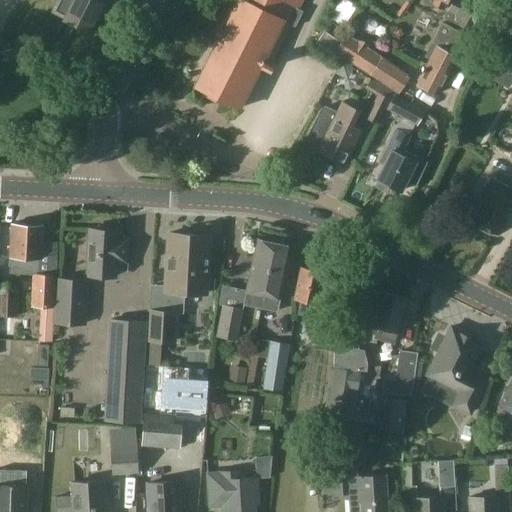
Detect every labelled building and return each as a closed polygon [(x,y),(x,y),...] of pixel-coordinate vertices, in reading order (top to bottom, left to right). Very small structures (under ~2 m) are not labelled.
[(69,0),(61,0),(56,14),(64,18),(72,2),(69,1),(69,0)] [(69,0),(69,1),(72,2),(64,18),(63,20),(88,31),(102,3),(100,2),(100,0),(69,0)] [(206,97),(221,104),(224,106),(226,101),(242,108),(263,65),(269,68),(290,24),(294,26),(302,10),(298,8),(301,0),(227,0),(209,38),(215,41),(194,85),(208,92),(206,97)] [(432,0),(431,4),(444,11),(448,0),(432,0)] [(459,24),(469,29),(479,8),(462,0),(454,0),(449,12),(448,12),(444,19),(451,23),(455,16),(462,19),(459,24)] [(511,0),(504,0),(495,28),(507,33),(511,19),(511,0)] [(430,58),(417,84),(438,94),(451,69),(450,68),(466,36),(442,24),(431,46),(435,48),(430,58)] [(410,75),(387,61),(382,58),(382,59),(343,35),(332,51),(371,75),(371,76),(397,94),(410,75)] [(353,69),(342,62),(334,73),(347,80),(353,69)] [(378,124),(385,109),(393,94),(393,93),(385,89),(382,87),(379,93),(378,93),(365,119),(377,124),(378,124)] [(425,113),(393,94),(385,109),(417,127),(425,113)] [(319,153),(329,159),(331,155),(344,161),(361,128),(358,127),(364,114),(357,111),(358,109),(342,102),(338,111),(325,105),(314,129),(319,131),(313,143),(320,147),(319,149),(320,150),(319,153)] [(409,136),(397,129),(381,161),(384,163),(376,179),(400,191),(415,162),(414,161),(416,156),(402,149),(409,136)] [(492,233),(495,235),(511,204),(511,202),(503,197),(508,188),(494,180),(489,189),(485,187),(477,201),(479,202),(469,220),(471,222),(470,225),(489,235),(492,233)] [(10,273),(32,274),(31,307),(55,308),(57,278),(57,275),(42,274),(43,225),(11,224),(10,273)] [(90,228),(88,274),(116,276),(116,260),(126,261),(128,239),(124,238),(124,237),(119,232),(118,232),(118,229),(90,228)] [(209,234),(169,232),(166,310),(151,310),(149,338),(175,340),(176,311),(176,306),(181,302),(181,291),(207,292),(209,234)] [(266,294),(263,308),(277,311),(291,246),(259,239),(256,252),(271,256),(264,293),(266,294)] [(244,304),(263,308),(266,294),(264,293),(271,256),(256,252),(247,291),(225,286),(222,304),(215,337),(237,342),(244,308),(244,304)] [(319,304),(325,274),(301,269),(295,299),(301,300),(298,315),(308,317),(311,302),(319,304)] [(84,322),(87,280),(57,278),(55,308),(54,320),(84,322)] [(19,284),(0,283),(0,316),(18,318),(19,284)] [(383,291),(372,323),(379,325),(375,337),(392,343),(407,299),(383,291)] [(317,340),(330,342),(334,316),(317,313),(315,324),(310,323),(308,337),(311,338),(310,342),(317,343),(317,340)] [(362,322),(342,318),(335,351),(335,366),(343,366),(344,353),(351,354),(355,334),(360,335),(362,322)] [(105,420),(141,421),(146,322),(111,320),(105,420)] [(461,391),(454,406),(470,413),(485,383),(466,374),(482,342),(451,327),(428,375),(461,391)] [(288,346),(269,343),(263,389),(282,392),(288,346)] [(386,379),(385,392),(413,396),(417,359),(418,353),(407,351),(407,353),(402,352),(398,381),(386,379)] [(35,377),(45,377),(45,357),(35,357),(35,377)] [(343,366),(335,366),(335,377),(330,411),(348,413),(352,379),(341,378),(343,366)] [(207,373),(148,368),(145,411),(204,416),(207,373)] [(511,380),(500,406),(511,411),(511,380)] [(180,449),(182,416),(144,413),(142,432),(141,447),(142,447),(180,449)] [(403,434),(405,415),(391,413),(389,433),(403,434)] [(111,430),(97,431),(98,453),(110,452),(112,475),(138,474),(137,451),(142,450),(142,447),(141,447),(142,432),(112,434),(111,430)] [(332,441),(330,459),(356,461),(358,442),(332,441)] [(494,466),(494,467),(495,492),(509,491),(508,466),(507,466),(507,459),(494,460),(494,466)] [(357,468),(335,469),(336,494),(350,493),(350,499),(348,499),(349,500),(350,500),(350,511),(388,511),(386,476),(357,478),(357,468)] [(256,511),(256,504),(260,504),(258,478),(222,480),(221,473),(208,474),(210,507),(223,506),(222,511),(256,511)] [(105,511),(104,482),(73,483),(74,511),(105,511)] [(185,505),(183,482),(149,484),(150,511),(181,511),(181,506),(185,505)] [(440,498),(415,498),(415,511),(456,511),(455,485),(440,486),(440,498)] [(0,511),(26,511),(27,487),(0,486),(0,511)] [(498,511),(498,496),(471,497),(471,511),(498,511)]
